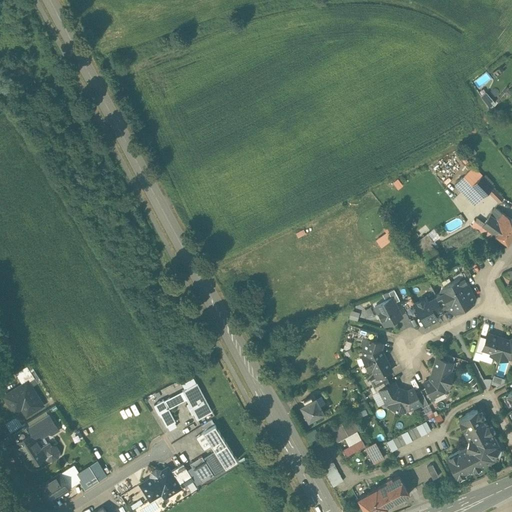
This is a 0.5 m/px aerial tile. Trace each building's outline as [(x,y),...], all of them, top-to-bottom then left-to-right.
[(482,95),(489,106),(495,103),(487,91),(482,95)] [(472,146),(464,151),(467,158),(476,153),(472,146)] [(471,186),(466,190),(478,202),(488,192),(493,187),(482,176),(477,180),(471,186)] [(474,177),(468,183),(471,186),(477,180),(474,177)] [(504,199),(493,187),(488,192),(499,204),(504,199)] [(511,238),(511,220),(495,208),(484,223),(482,225),(480,224),(477,229),(483,234),(490,238),(492,236),(491,236),(493,234),(508,245),(511,238)] [(470,226),(448,238),(441,242),(447,254),(483,234),(477,229),(480,224),(482,225),(484,223),(477,217),(470,226)] [(376,238),(382,246),(394,238),(388,230),(376,238)] [(433,241),(427,233),(412,245),(426,264),(428,262),(429,264),(431,262),(430,261),(439,254),(431,243),(433,241)] [(429,264),(428,265),(431,269),(443,260),(439,256),(431,262),(429,264)] [(465,263),(457,266),(460,271),(463,272),(465,276),(470,273),(465,263)] [(463,276),(442,288),(440,292),(441,294),(436,297),(444,312),(449,309),(450,311),(454,312),(473,303),(475,298),(463,276)] [(399,300),(394,289),(388,292),(391,298),(394,303),(399,300)] [(414,303),(411,297),(401,302),(409,318),(419,313),(414,304),(414,303)] [(436,297),(428,301),(426,297),(414,303),(414,304),(419,313),(425,325),(437,319),(436,316),(444,312),(436,297)] [(391,298),(375,306),(385,325),(390,322),(391,324),(393,325),(396,323),(397,321),(396,319),(401,317),(394,303),(391,298)] [(377,334),(360,328),(358,336),(362,338),(363,337),(375,341),(377,334)] [(504,339),(487,333),(486,338),(482,349),(483,349),(491,352),(490,355),(498,358),(504,339)] [(480,336),(475,351),(481,353),(483,349),(482,349),(486,338),(480,336)] [(375,341),(363,337),(362,338),(360,344),(364,346),(362,351),(364,355),(361,356),(365,364),(383,354),(380,349),(382,343),(375,341)] [(511,338),(509,340),(504,339),(498,358),(506,360),(507,357),(511,358),(511,357),(511,338)] [(454,357),(437,351),(435,358),(436,358),(436,357),(452,362),(454,357)] [(383,354),(365,364),(369,371),(372,370),(376,377),(376,378),(384,374),(391,370),(383,354)] [(452,362),(436,357),(436,358),(431,375),(450,381),(453,373),(450,372),(452,362)] [(26,366),(15,373),(22,385),(27,382),(34,378),(26,366)] [(376,377),(370,381),(373,387),(387,379),(384,374),(376,378),(376,377)] [(450,381),(431,375),(429,380),(424,383),(426,387),(431,398),(432,397),(443,392),(445,388),(448,389),(450,381)] [(387,379),(373,387),(376,393),(379,391),(379,390),(390,385),(387,379)] [(181,381),(174,384),(177,391),(184,388),(181,381)] [(27,382),(22,385),(4,396),(9,404),(8,406),(12,411),(15,412),(22,407),(26,415),(42,405),(27,382)] [(196,382),(182,390),(188,402),(186,403),(192,413),(193,412),(197,419),(212,411),(196,382)] [(390,385),(379,390),(379,391),(385,402),(389,403),(388,406),(396,409),(402,390),(397,388),(394,382),(390,385)] [(431,398),(426,387),(421,390),(428,404),(434,401),(432,397),(431,398)] [(413,388),(408,391),(402,390),(396,409),(404,411),(405,408),(409,409),(420,404),(421,403),(415,392),(413,388)] [(428,404),(421,390),(415,392),(421,403),(420,404),(422,407),(428,404)] [(323,412),(315,397),(312,399),(311,396),(303,400),(304,403),(300,405),(305,413),(304,414),(303,415),(305,419),(307,419),(308,419),(308,420),(323,412)] [(163,399),(154,404),(158,413),(159,413),(166,426),(167,425),(169,429),(176,426),(174,422),(175,421),(168,408),(174,405),(169,397),(164,400),(163,399)] [(485,424),(477,410),(458,419),(469,439),(466,447),(447,457),(456,476),(471,468),(472,470),(493,459),(498,444),(487,423),(485,424)] [(49,415),(28,428),(31,433),(16,443),(18,446),(16,447),(24,459),(26,458),(30,466),(45,456),(47,459),(52,460),(57,457),(59,452),(56,447),(50,446),(48,443),(40,447),(38,443),(36,440),(49,432),(51,434),(58,430),(49,415)] [(345,455),(366,446),(353,417),(330,427),(337,441),(345,437),(349,445),(342,448),(345,455)] [(25,423),(10,433),(16,443),(31,433),(28,428),(25,423)] [(422,423),(407,431),(412,441),(427,433),(422,423)] [(235,456),(214,424),(203,431),(225,466),(237,459),(235,456)] [(407,431),(392,439),(397,449),(412,441),(407,431)] [(374,445),(368,448),(368,449),(374,460),(381,457),(374,445)] [(24,459),(16,447),(14,449),(21,461),(24,459)] [(326,449),(316,455),(319,460),(329,454),(326,449)] [(374,460),(368,449),(361,453),(366,464),(374,460)] [(329,454),(319,460),(322,465),(331,460),(332,459),(329,454)] [(322,465),(322,466),(325,471),(334,465),(335,465),(331,460),(322,465)] [(192,478),(183,463),(170,472),(179,487),(192,478)] [(432,464),(427,467),(433,479),(438,476),(432,464)] [(325,471),(324,471),(327,476),(337,470),(334,465),(325,471)] [(73,466),(60,474),(69,488),(82,480),(73,466)] [(159,471),(156,470),(152,472),(151,476),(152,477),(140,484),(150,500),(164,491),(167,496),(180,487),(179,487),(170,472),(167,467),(160,472),(159,471)] [(327,476),(330,481),(340,475),(337,470),(327,476)] [(60,474),(41,486),(51,501),(69,489),(69,488),(60,474)] [(330,481),(330,482),(333,487),(343,480),(342,479),(340,475),(330,481)] [(399,476),(392,480),(391,478),(386,481),(387,483),(376,489),(386,506),(408,494),(399,476)] [(376,488),(358,499),(364,511),(377,511),(386,507),(386,506),(376,489),(376,488)]
